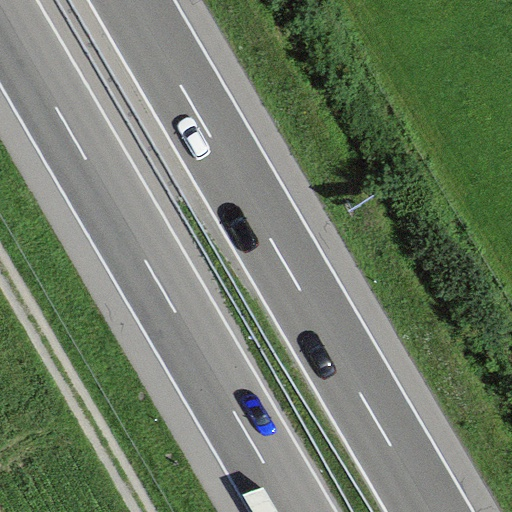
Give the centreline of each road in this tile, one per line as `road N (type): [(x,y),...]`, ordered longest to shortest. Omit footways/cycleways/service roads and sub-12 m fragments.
road 1 (motorway): [(431,511),(131,0)]
road 2 (motorway): [(0,8),(294,511)]
road 3 (track): [(0,281),(141,511)]
